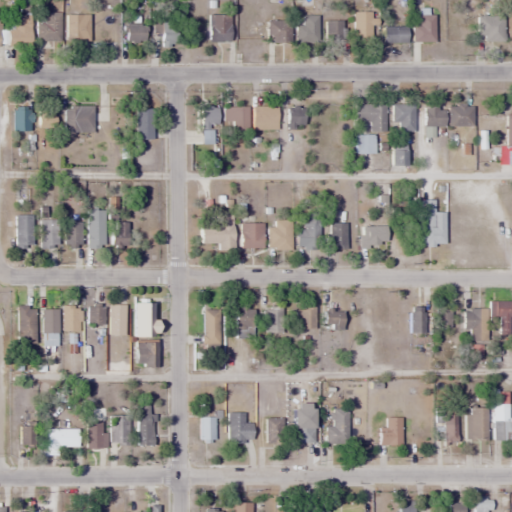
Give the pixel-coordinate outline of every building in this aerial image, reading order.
[(433,42),(433,9),(419,9),(419,25),(411,25),(411,42),(433,42)] [(60,41),(60,12),(43,12),(43,23),(35,23),(35,41),(60,41)] [(352,41),(369,41),(369,12),(352,12),(352,41)] [(87,23),(82,23),(82,13),(65,14),(65,42),(88,41),(87,23)] [(206,14),(206,41),(228,41),(228,14),(206,14)] [(502,39),(502,14),(475,14),(475,39),(502,39)] [(317,15),(296,15),(296,42),(317,42),(317,15)] [(323,42),(340,42),(340,20),(323,20),(323,42)] [(266,42),(289,42),(289,21),(266,21),(266,42)] [(123,23),(123,42),(143,42),(143,23),(123,23)] [(381,26),(381,42),(405,42),(405,26),(381,26)] [(5,27),(5,47),(30,46),(29,27),(5,27)] [(384,130),(384,103),(353,103),(353,121),(367,121),(367,130),(384,130)] [(412,130),(412,103),(390,103),(390,121),(396,121),(396,130),(412,130)] [(231,131),(245,132),(246,105),(222,105),(222,121),(231,121),(231,131)] [(275,123),(275,105),(250,105),(250,123),(275,123)] [(472,105),(447,105),(447,126),(472,126),(472,105)] [(12,106),(12,131),(30,131),(30,106),(12,106)] [(92,132),(92,106),(63,106),(63,132),(92,132)] [(216,106),(200,106),(200,144),(212,144),(212,125),(216,125),(216,106)] [(443,127),(443,107),(422,107),(422,127),(443,127)] [(285,108),(285,128),(301,128),(301,108),(285,108)] [(53,109),(37,109),(37,128),(53,128),(53,109)] [(134,109),(134,138),(151,138),(151,109),(134,109)] [(511,112),(505,112),(504,147),(499,147),(498,164),(511,164),(511,112)] [(353,153),(373,153),(373,134),(353,134),(353,153)] [(404,143),(388,143),(388,165),(404,165),(404,143)] [(418,245),(442,245),(443,212),(433,212),(433,200),(419,200),(418,245)] [(85,247),(103,247),(103,210),(85,210),(85,247)] [(231,214),(216,214),(216,223),(199,224),(199,244),(216,244),(216,249),(231,249),(231,214)] [(31,215),(13,215),(13,248),(31,248),(31,215)] [(57,245),(57,219),(38,219),(38,245),(57,245)] [(266,249),(290,249),(290,220),(266,220),(266,249)] [(62,247),(79,247),(79,221),(62,221),(62,247)] [(124,223),(111,223),(111,245),(124,245),(124,223)] [(260,248),(260,223),(238,223),(238,248),(260,248)] [(329,223),(329,248),(345,248),(345,223),(329,223)] [(295,224),(295,248),(318,248),(318,224),(295,224)] [(384,225),(359,225),(359,244),(384,244),(384,225)] [(511,300),(488,301),(488,322),(497,322),(497,334),(508,334),(508,317),(511,316),(511,300)] [(132,303),(132,336),(153,336),(153,303),(132,303)] [(86,304),(86,325),(101,325),(101,304),(86,304)] [(106,334),(123,334),(123,304),(106,304),(106,334)] [(33,305),(16,305),(16,343),(33,343),(33,305)] [(423,306),(408,306),(408,333),(423,333),(423,306)] [(435,327),(449,327),(449,306),(435,306),(435,327)] [(77,307),(61,307),(61,331),(77,331),(77,307)] [(234,337),(253,337),(253,307),(234,307),(234,337)] [(263,332),(281,332),(281,307),(263,307),(263,332)] [(56,308),(40,308),(40,346),(56,346),(56,308)] [(295,329),(315,329),(315,308),(295,308),(295,329)] [(217,309),(200,309),(201,351),(217,351),(217,309)] [(468,328),(468,342),(485,342),(485,309),(461,309),(461,328),(468,328)] [(340,310),(323,310),(323,329),(340,329),(340,310)] [(154,342),(132,342),(132,367),(154,367),(154,342)] [(486,407),(464,407),(464,440),(486,440),(486,407)] [(347,443),(346,408),(327,408),(327,426),(323,426),(323,444),(347,443)] [(150,445),(150,413),(135,413),(135,445),(150,445)] [(226,442),(250,442),(250,423),(242,423),(242,413),(226,413),(226,442)] [(107,415),(107,445),(126,445),(126,415),(107,415)] [(213,417),(197,417),(198,441),(214,440),(213,417)] [(263,444),(280,444),(280,418),(263,418),(263,444)] [(400,418),(384,418),(384,427),(378,427),(378,445),(400,445),(400,418)] [(511,418),(492,418),(492,441),(511,440),(511,418)] [(100,422),(83,422),(83,447),(100,447),(100,422)] [(455,442),(455,424),(441,424),(441,442),(455,442)] [(291,442),(312,442),(312,426),(291,426),(291,442)] [(44,447),(75,447),(75,429),(44,429),(44,447)] [(472,511),(490,511),(490,499),(472,499),(472,511)] [(228,511),(249,511),(249,502),(229,502),(228,511)] [(412,511),(412,502),(397,502),(396,511),(412,511)] [(445,511),(463,511),(463,502),(445,502),(445,511)]
